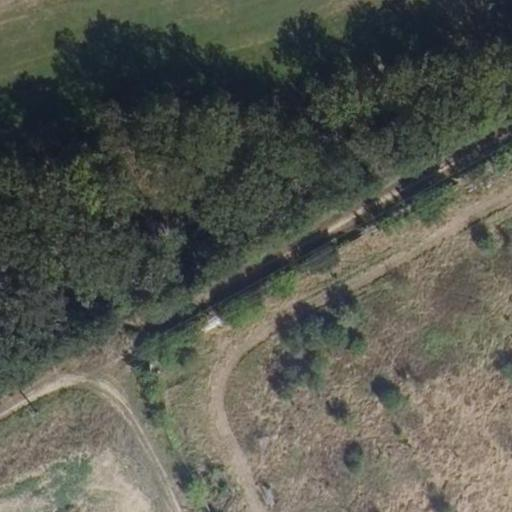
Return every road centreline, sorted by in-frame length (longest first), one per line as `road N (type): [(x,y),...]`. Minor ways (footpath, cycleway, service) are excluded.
road 1 (track): [(0,414),(511,131)]
road 2 (track): [(181,511),(105,356)]
